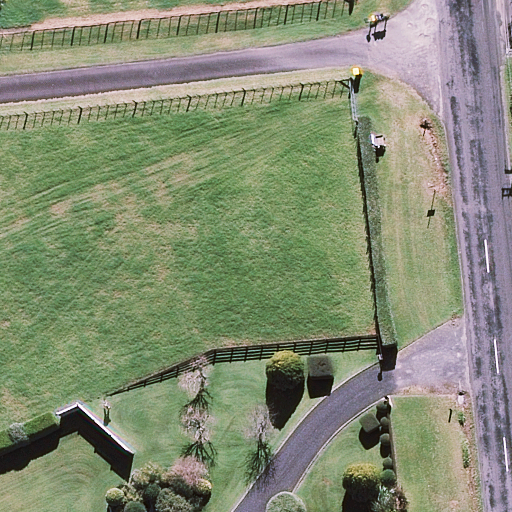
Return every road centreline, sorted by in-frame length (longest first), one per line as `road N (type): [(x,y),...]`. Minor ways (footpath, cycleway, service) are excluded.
road 1 (tertiary): [(509,511),(466,41)]
road 2 (residential): [(0,88),(466,41)]
